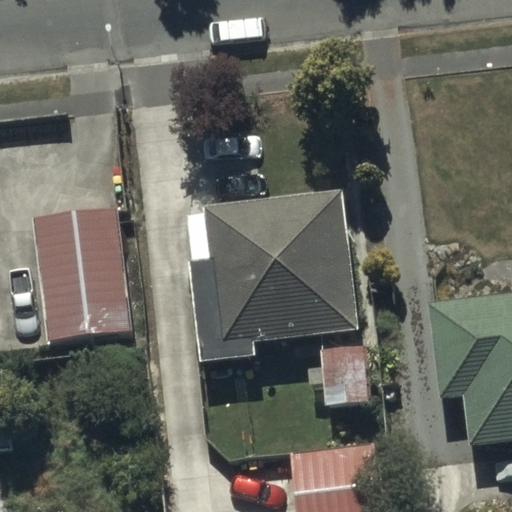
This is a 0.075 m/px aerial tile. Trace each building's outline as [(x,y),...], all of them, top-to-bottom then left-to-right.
[(368,340),(355,202),(216,215),(221,271),(198,273),(208,374),(268,369),(266,349),(368,340)] [(43,229),(55,350),(141,342),(129,221),(43,229)] [(511,304),(439,314),(450,407),(475,404),(481,455),(511,450),(511,304)] [(12,377),(0,378),(0,458),(20,456),(12,377)] [(301,462),(304,511),(395,511),(392,456),(301,462)]
